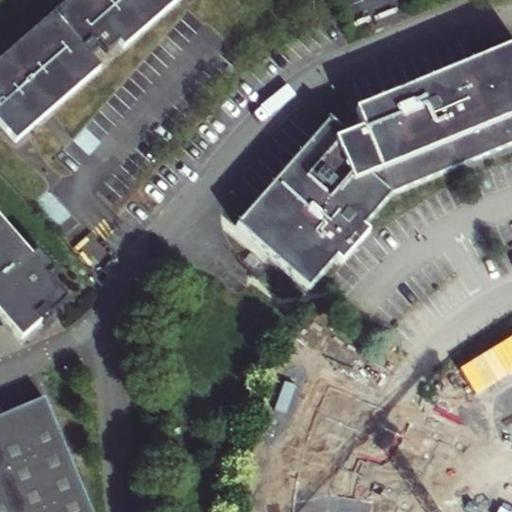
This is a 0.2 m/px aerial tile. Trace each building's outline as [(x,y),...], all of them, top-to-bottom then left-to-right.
[(68,0),(0,60),(0,127),(14,143),(40,121),(31,110),(40,102),(50,112),(99,69),(89,58),(97,51),(92,46),(95,43),(105,54),(117,44),(122,49),(177,0),(68,0)] [(329,119),(236,226),(275,260),(308,289),(336,258),(341,262),(360,241),(354,236),(389,195),(465,165),(464,162),(479,157),(480,159),(511,147),(511,49),(354,110),(362,129),(346,135),(329,119)] [(31,110),(40,121),(50,112),(40,102),(31,110)] [(0,203),(0,295),(35,335),(55,318),(57,319),(64,313),(62,311),(82,293),(61,271),(67,265),(49,246),(43,251),(0,203)] [(317,308),(331,320),(337,313),(323,301),(317,308)] [(108,511),(59,391),(0,416),(0,511),(108,511)]
